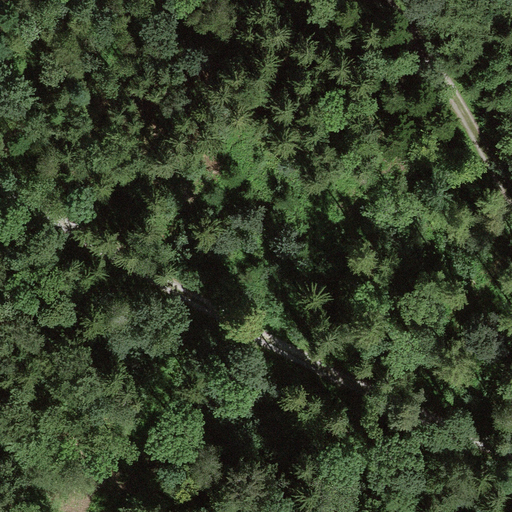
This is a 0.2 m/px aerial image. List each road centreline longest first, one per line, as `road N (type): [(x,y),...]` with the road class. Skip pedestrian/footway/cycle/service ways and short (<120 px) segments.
road 1 (track): [(511,450),(396,406),(0,187)]
road 2 (track): [(511,193),(386,0)]
